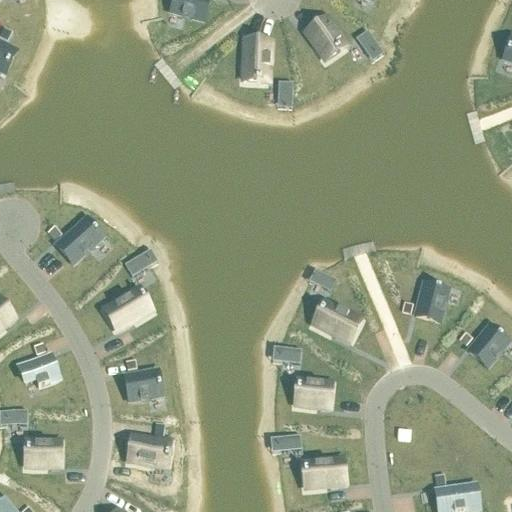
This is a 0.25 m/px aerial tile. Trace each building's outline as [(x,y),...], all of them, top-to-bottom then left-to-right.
[(201,0),(175,0),(171,18),(203,27),(210,2),(201,0)] [(327,24),(306,39),(325,66),(346,51),(327,24)] [(367,36),(356,44),(372,67),(383,58),(367,36)] [(245,46),(243,85),(269,87),(270,47),(245,46)] [(0,47),(0,76),(5,79),(16,56),(0,47)] [(278,87),(277,111),(291,112),(292,87),(278,87)] [(86,223),(56,249),(73,269),(103,242),(86,223)] [(150,255),(125,270),(132,282),(158,267),(150,255)] [(319,271),(311,282),(331,296),(339,284),(319,271)] [(423,289),(415,321),(440,328),(448,295),(423,289)] [(139,294),(104,314),(117,336),(152,316),(139,294)] [(0,305),(0,334),(14,323),(0,305)] [(325,307),(313,330),(349,347),(360,324),(325,307)] [(491,331),(469,356),(488,373),(510,349),(491,331)] [(273,352),(272,366),(300,369),(301,355),(273,352)] [(50,360),(21,370),(25,388),(35,384),(38,392),(59,384),(50,360)] [(159,375),(126,378),(128,404),(161,401),(159,375)] [(298,384),(295,410),(329,413),(331,388),(298,384)] [(1,415),(1,429),(29,428),(29,414),(1,415)] [(300,440),(270,443),(272,457),(301,454),(300,440)] [(27,445),(26,471),(60,472),(60,446),(27,445)] [(132,445),(130,471),(168,474),(170,448),(132,445)] [(342,463),(303,467),(305,493),(345,489),(342,463)] [(478,511),(476,491),(436,496),(438,511),(478,511)]
